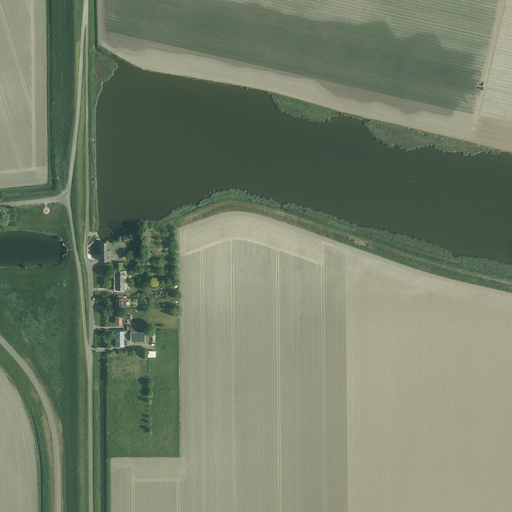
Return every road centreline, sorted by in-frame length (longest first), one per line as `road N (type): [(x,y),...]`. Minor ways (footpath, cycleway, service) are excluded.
road 1 (unclassified): [(90,357),(85,0)]
road 2 (unclassified): [(84,0),(67,199)]
road 3 (tertiary): [(57,511),(47,410),(0,340)]
road 4 (unclassified): [(67,199),(90,357)]
road 5 (unclassified): [(90,511),(90,357)]
